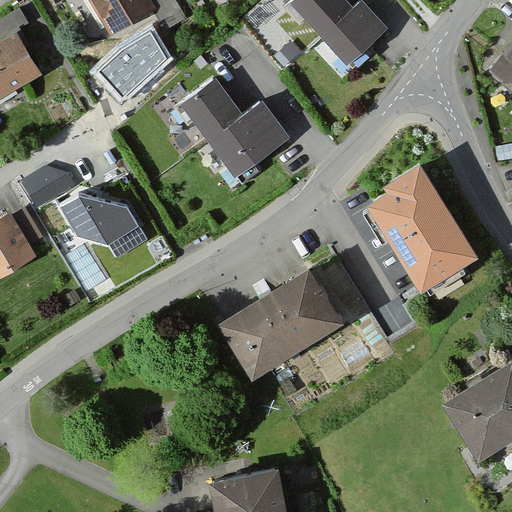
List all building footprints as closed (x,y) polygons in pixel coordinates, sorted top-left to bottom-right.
[(146,0),(84,0),(108,34),(153,10),(146,0)] [(344,0),(293,0),(347,61),(385,29),(359,0),(351,7),(344,0)] [(170,58),(153,29),(117,47),(92,72),(120,104),(170,58)] [(12,35),(0,42),(0,98),(38,75),(12,35)] [(511,40),(487,71),(511,90),(511,40)] [(216,74),(181,98),(235,173),(286,137),(259,99),(243,111),(216,74)] [(477,255),(419,153),(376,177),(379,183),(370,187),(377,198),(362,207),(381,241),(392,235),(425,295),(466,272),(461,264),(477,255)] [(38,204),(72,189),(58,159),(25,174),(38,204)] [(79,192),(59,203),(78,238),(107,245),(139,227),(127,205),(79,192)] [(7,210),(0,214),(0,275),(34,255),(7,210)] [(339,317),(306,262),(214,316),(247,372),(339,317)] [(511,433),(511,360),(509,356),(441,398),(476,456),(511,433)] [(286,511),(278,461),(207,474),(213,511),(286,511)]
